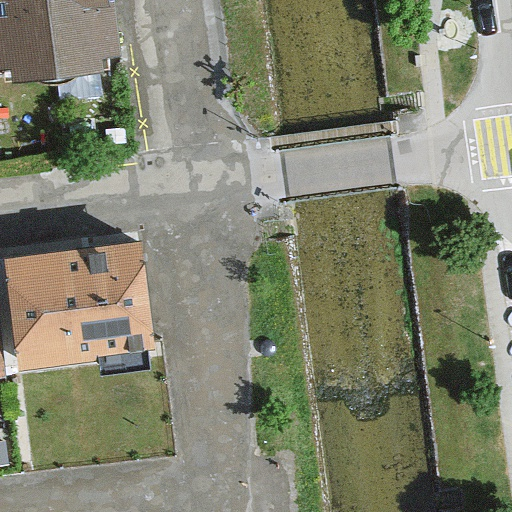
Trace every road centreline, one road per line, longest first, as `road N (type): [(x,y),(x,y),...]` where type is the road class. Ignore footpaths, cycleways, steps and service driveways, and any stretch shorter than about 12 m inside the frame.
road 1 (residential): [(0,510),(181,495),(205,485),(216,467),(193,174)]
road 2 (residential): [(0,195),(193,174)]
road 3 (residential): [(193,174),(171,0)]
